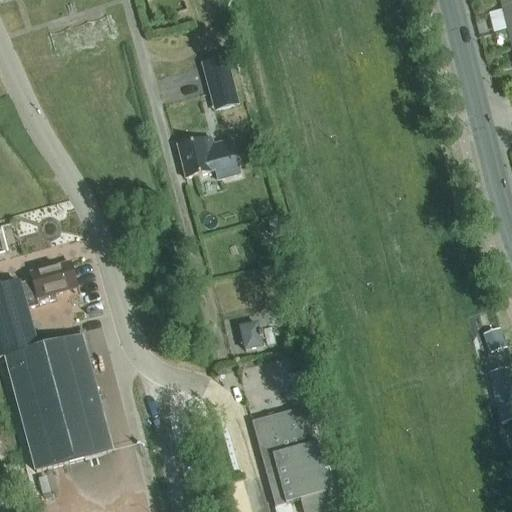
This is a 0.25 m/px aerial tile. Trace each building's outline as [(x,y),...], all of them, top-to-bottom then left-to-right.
[(511,0),(499,0),(502,12),(511,9),(511,0)] [(507,32),(511,31),(511,9),(502,12),(507,32)] [(225,60),(202,66),(211,101),(234,95),(225,60)] [(210,140),(177,149),(185,181),(214,173),(217,183),(239,177),(230,143),(212,148),(210,140)] [(32,282),(22,285),(29,310),(55,303),(54,297),(72,292),(66,267),(31,276),(32,282)] [(0,360),(0,362),(7,360),(39,350),(29,310),(22,285),(0,291),(0,360)] [(245,353),(262,350),(257,327),(240,330),(245,353)] [(491,354),(507,349),(502,330),(485,336),(491,354)] [(7,360),(13,384),(88,363),(82,339),(39,350),(7,360)] [(13,384),(21,413),(96,392),(88,363),(13,384)] [(500,427),(511,424),(511,386),(509,371),(489,376),(500,427)] [(113,454),(96,392),(21,413),(38,474),(113,454)] [(252,425),(258,447),(268,444),(289,439),(293,454),(307,450),(304,439),(308,438),(307,434),(313,432),(307,410),(252,425)] [(333,511),(334,511),(313,432),(307,434),(308,438),(304,439),(307,450),(293,454),(289,439),(268,444),(258,447),(275,510),(300,504),(302,511),(333,511)]
